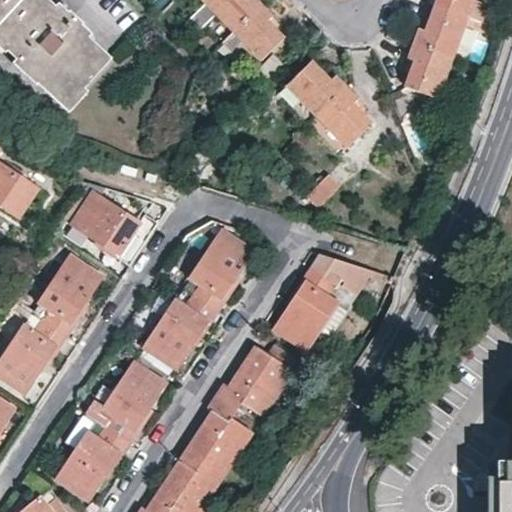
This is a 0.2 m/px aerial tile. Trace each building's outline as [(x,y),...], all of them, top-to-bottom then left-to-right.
[(0,0),(0,41),(68,105),(110,60),(77,29),(80,25),(74,19),(69,15),(65,19),(45,0),(0,0)] [(205,0),(209,3),(264,59),(287,38),(278,29),(282,26),(256,0),(205,0)] [(468,16),(499,28),(503,13),(492,9),(494,4),(483,0),(438,0),(437,4),(431,21),(424,19),(404,69),(411,72),(406,86),(437,98),(468,16)] [(264,59),(209,3),(200,11),(256,67),(264,59)] [(274,76),(286,64),(277,54),(265,66),(274,76)] [(347,149),(371,124),(361,114),(365,110),(325,70),(321,75),(310,64),(286,88),(347,149)] [(0,161),(0,155),(7,145),(0,141),(0,207),(21,220),(41,188),(0,161)] [(191,178),(210,158),(200,148),(181,168),(191,178)] [(341,187),(330,175),(308,197),(319,208),(341,187)] [(128,264),(156,222),(145,216),(140,224),(93,193),(72,224),(103,244),(101,246),(128,264)] [(252,254),(222,233),(184,290),(218,313),(236,286),(232,283),(252,254)] [(102,276),(72,256),(33,314),(68,336),(85,310),(81,307),(102,276)] [(348,312),(374,271),(323,256),(294,298),(296,300),(276,330),(306,349),(319,331),(337,304),(348,312)] [(218,313),(184,290),(146,348),(176,369),(197,339),(199,341),(218,313)] [(348,312),(337,304),(319,331),(332,339),(348,312)] [(68,336),(33,314),(0,362),(0,376),(24,393),(45,361),(49,364),(68,336)] [(237,409),(242,402),(261,416),(294,369),(292,368),(297,359),(275,345),(269,355),(258,347),(246,364),(250,367),(234,391),(225,384),(217,395),(219,397),(237,409)] [(131,444),(150,416),(146,414),(167,384),(136,363),(97,421),(108,429),(131,444)] [(214,486),(250,433),(230,419),(237,409),(219,397),(210,409),(218,415),(201,439),(197,437),(180,462),(213,485),(214,486)] [(0,430),(15,409),(0,399),(0,430)] [(113,471),(131,444),(108,429),(99,439),(89,433),(57,479),(88,500),(110,469),(113,471)] [(196,511),(214,486),(213,485),(180,462),(164,486),(168,488),(152,511),(148,511),(143,508),(140,511),(196,511)] [(213,511),(226,493),(214,486),(196,511),(213,511)] [(68,511),(51,491),(24,511),(68,511)] [(511,511),(511,499),(502,500),(502,511),(511,511)]
